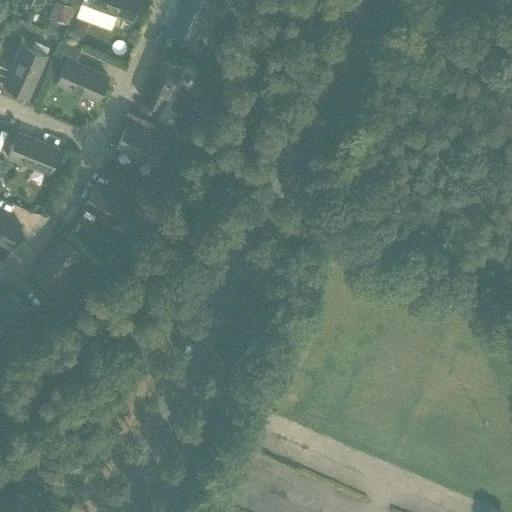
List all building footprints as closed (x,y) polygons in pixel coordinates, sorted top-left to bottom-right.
[(90,0),(89,4),(131,20),(138,0),(90,0)] [(205,0),(182,0),(168,33),(192,43),(209,2),(205,0)] [(56,1),(50,16),(65,22),(71,6),(56,1)] [(231,6),(225,18),(239,25),(245,13),(231,6)] [(75,16),(70,30),(83,35),(88,21),(75,16)] [(67,41),(63,51),(77,57),(81,48),(67,41)] [(45,55),(22,44),(4,85),(27,96),(45,55)] [(158,57),(140,98),(163,108),(181,67),(158,57)] [(97,100),(107,76),(66,58),(56,82),(97,100)] [(180,114),(173,128),(187,134),(193,121),(180,114)] [(167,142),(127,122),(116,145),(156,165),(167,142)] [(16,131),(6,155),(48,173),(58,149),(16,131)] [(175,146),(167,161),(177,166),(185,151),(175,146)] [(142,177),(136,191),(148,197),(155,183),(142,177)] [(95,184),(83,206),(122,228),(135,205),(95,184)] [(0,212),(0,242),(7,246),(19,223),(0,212)] [(32,272),(51,289),(80,254),(60,238),(32,272)] [(0,302),(0,338),(29,311),(12,292),(0,302)] [(76,299),(67,307),(73,314),(82,306),(76,299)]
